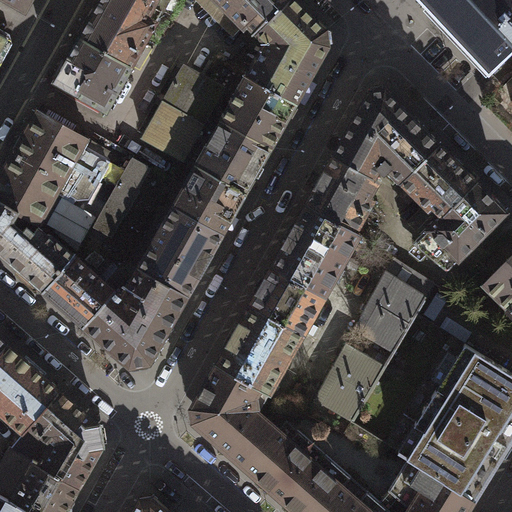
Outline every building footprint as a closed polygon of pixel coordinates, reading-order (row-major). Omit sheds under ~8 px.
[(10,0),(28,9),(32,0),(10,0)] [(152,5),(155,0),(101,0),(101,1),(100,2),(99,3),(80,37),(130,65),(162,11),(152,5)] [(247,23),(256,33),(286,0),(218,0),(244,26),(247,23)] [(264,40),(246,75),(293,102),(327,46),(324,29),(295,0),(286,0),(256,33),(264,40)] [(511,50),(511,0),(420,0),(488,73),(511,50)] [(106,109),(130,65),(80,37),(54,82),(106,109)] [(183,63),(163,99),(201,121),(205,115),(210,107),(222,85),(183,63)] [(246,75),(223,114),(210,107),(205,115),(219,124),(221,121),(267,147),(293,102),(246,75)] [(389,167),(400,180),(438,143),(389,89),(369,89),(334,155),(372,176),(378,167),(383,173),(389,167)] [(163,99),(142,136),(181,158),(190,141),(201,121),(163,99)] [(37,112),(0,178),(0,198),(38,221),(56,187),(75,198),(89,197),(108,161),(79,145),(84,137),(37,112)] [(205,149),(196,164),(242,190),(267,147),(221,121),(219,124),(205,115),(201,121),(190,141),(205,149)] [(432,206),(441,215),(475,180),(438,143),(400,180),(429,209),(432,206)] [(372,176),(334,155),(307,202),(355,229),(372,199),(367,196),(377,179),(372,176)] [(131,159),(94,224),(109,232),(146,167),(131,159)] [(196,164),(172,206),(220,232),(242,190),(196,164)] [(475,180),(441,215),(414,242),(446,267),(506,210),(475,180)] [(38,221),(0,198),(0,250),(43,288),(73,254),(49,232),(44,232),(36,225),(38,221)] [(307,202),(272,265),(323,294),(360,231),(355,229),(307,202)] [(172,206),(138,268),(186,294),(220,232),(172,206)] [(511,253),(483,283),(509,307),(506,310),(511,315),(511,253)] [(113,290),(73,254),(43,288),(84,325),(113,290)] [(432,282),(393,259),(354,325),(393,348),(432,282)] [(305,325),(323,294),(272,265),(255,295),(250,304),(301,332),(305,325)] [(122,297),(113,290),(84,325),(130,365),(149,362),(186,294),(138,268),(122,297)] [(301,332),(250,304),(216,363),(260,388),(267,392),(301,332)] [(396,449),(408,458),(472,498),(511,434),(511,372),(463,341),(396,449)] [(8,343),(0,350),(0,408),(23,430),(59,389),(39,370),(8,343)] [(382,366),(346,344),(315,397),(351,419),(382,366)] [(232,455),(266,417),(257,410),(254,397),(260,388),(216,363),(190,409),(193,421),(232,455)] [(59,389),(23,430),(10,447),(77,485),(101,442),(97,424),(59,389)] [(289,438),(266,417),(232,455),(280,498),(323,451),(298,428),(289,438)] [(62,511),(77,485),(10,447),(0,464),(0,491),(36,511),(62,511)] [(350,474),(323,451),(280,498),(296,511),(378,511),(385,505),(366,489),(357,498),(341,484),(350,474)] [(414,497),(403,511),(463,511),(472,498),(408,458),(389,486),(398,497),(402,491),(414,497)] [(0,511),(36,511),(0,491),(0,511)] [(128,511),(168,511),(151,496),(138,495),(128,511)]
